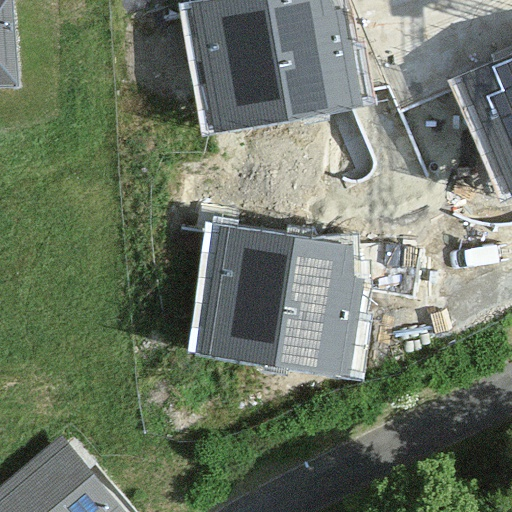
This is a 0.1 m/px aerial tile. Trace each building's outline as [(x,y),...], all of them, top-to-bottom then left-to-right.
[(0,0),(0,86),(18,86),(13,0),(0,0)] [(333,0),(236,0),(186,9),(206,130),(352,105),(333,0)] [(511,56),(457,80),(506,197),(511,194),(511,56)] [(355,246),(213,228),(197,352),(339,370),(355,246)] [(121,511),(64,441),(0,492),(0,511),(121,511)]
